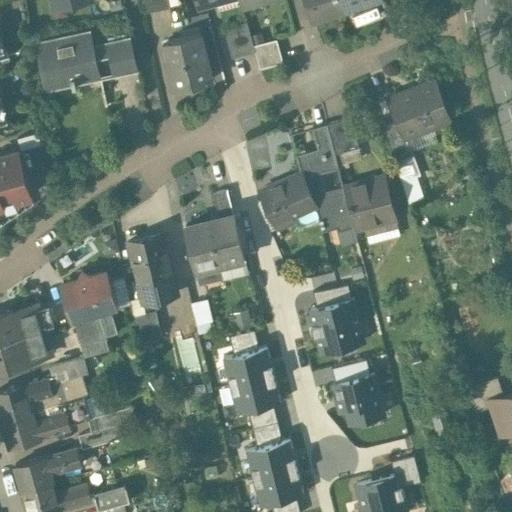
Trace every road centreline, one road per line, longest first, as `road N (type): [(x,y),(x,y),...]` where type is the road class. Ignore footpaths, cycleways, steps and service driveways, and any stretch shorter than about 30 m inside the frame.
road 1 (residential): [(225,119),(326,474)]
road 2 (residential): [(225,119),(0,269)]
road 3 (residential): [(460,16),(225,119)]
road 4 (tertiary): [(484,0),(511,127)]
